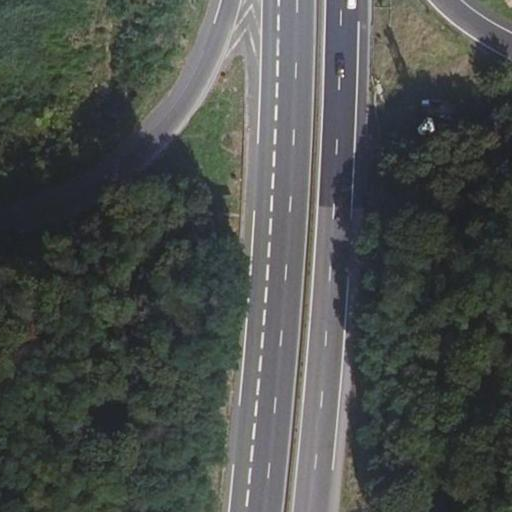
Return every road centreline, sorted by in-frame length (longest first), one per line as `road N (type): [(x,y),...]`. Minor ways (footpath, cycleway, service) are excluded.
road 1 (trunk): [(290,0),(275,303),(253,511)]
road 2 (trunk): [(308,511),(336,0)]
road 3 (trunk): [(229,0),(210,66),(163,132),(107,185),(0,223)]
